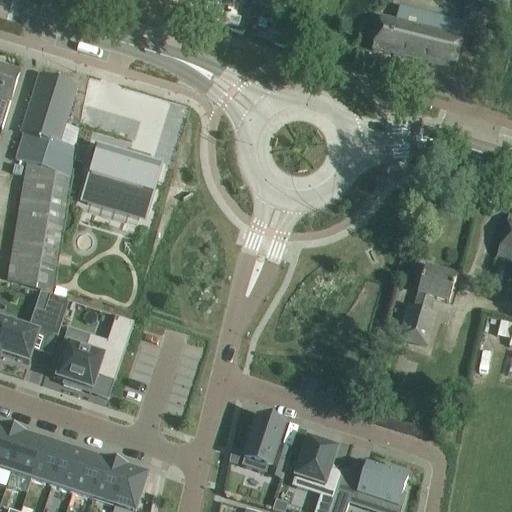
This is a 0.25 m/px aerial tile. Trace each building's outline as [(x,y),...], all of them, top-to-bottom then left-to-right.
[(241,0),(262,6),(263,4),(280,10),(282,0),(241,0)] [(507,0),(465,0),(464,10),(503,19),(507,0)] [(372,52),(454,73),(466,26),(399,9),(396,23),(380,19),(372,52)] [(0,67),(0,129),(2,130),(20,74),(0,67)] [(7,284),(7,285),(50,298),(50,297),(51,298),(51,296),(67,178),(72,151),(59,147),(77,90),(40,78),(39,80),(21,136),(24,136),(16,162),(26,165),(7,284)] [(83,166),(88,151),(77,147),(74,163),(83,166)] [(97,148),(83,198),(90,200),(88,208),(139,223),(141,215),(149,218),(162,168),(97,148)] [(511,218),(509,217),(503,236),(497,259),(511,263),(511,218)] [(425,269),(419,288),(417,296),(418,296),(413,311),(428,316),(433,300),(449,305),(451,298),(457,279),(425,269)] [(0,322),(0,359),(1,357),(14,362),(28,367),(33,353),(40,332),(58,338),(69,304),(51,298),(50,297),(50,298),(44,315),(35,312),(28,332),(0,322)] [(397,342),(427,351),(436,319),(406,310),(397,342)] [(62,364),(56,381),(64,384),(63,387),(81,393),(82,390),(90,393),(89,396),(91,396),(97,379),(114,385),(134,325),(132,325),(116,319),(107,345),(90,339),(85,353),(64,346),(58,363),(62,364)] [(250,443),(241,469),(281,482),(281,481),(283,482),(291,456),(290,456),(290,455),(277,451),(283,431),(257,422),(254,430),(250,429),(246,441),(250,443)] [(2,432),(0,438),(0,472),(10,476),(22,439),(10,435),(10,434),(2,432)] [(22,439),(10,476),(31,482),(43,446),(30,441),(23,439),(22,439)] [(308,443),(293,489),(333,502),(335,496),(342,475),(337,474),(331,472),(332,468),(337,453),(331,451),(332,447),(315,441),(313,445),(308,443)] [(43,446),(31,482),(52,489),(64,452),(56,450),(43,446)] [(64,452),(52,489),(72,496),(84,459),(71,455),(71,454),(64,452)] [(231,453),(229,464),(237,467),(240,455),(231,453)] [(84,459),(72,496),(93,503),(105,466),(104,466),(104,465),(97,463),(84,459)] [(105,466),(93,503),(113,509),(125,472),(118,470),(105,466)] [(367,466),(355,502),(382,510),(384,504),(403,510),(408,493),(403,492),(410,473),(387,466),(385,472),(367,466)] [(125,472),(113,509),(121,511),(136,511),(147,479),(133,475),(133,474),(125,472)] [(333,502),(329,511),(346,511),(350,500),(335,496),(333,502)] [(275,503),(272,511),(284,511),(286,507),(275,503)]
